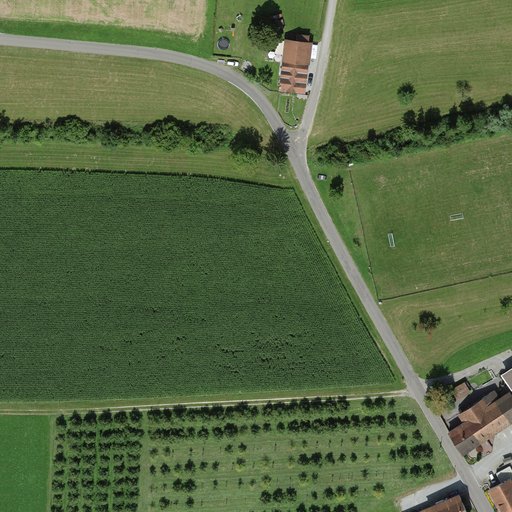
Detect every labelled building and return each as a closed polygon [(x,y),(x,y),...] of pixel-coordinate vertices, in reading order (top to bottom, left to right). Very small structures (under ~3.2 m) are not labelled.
[(306,94),(313,43),(283,39),(277,90),(306,94)] [(463,423),(449,432),(465,456),(511,425),(511,369),(501,376),(511,391),(500,398),(496,392),(459,417),(463,423)] [(453,386),(459,397),(473,390),(467,380),(453,386)] [(511,511),(511,479),(490,491),(500,511),(511,511)] [(467,511),(460,494),(418,511),(467,511)]
